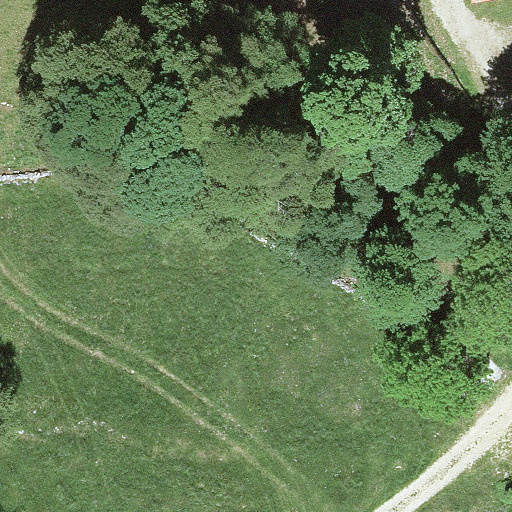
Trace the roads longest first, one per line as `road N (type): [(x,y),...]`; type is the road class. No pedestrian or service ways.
road 1 (track): [(511,149),(446,0)]
road 2 (track): [(396,511),(511,400)]
